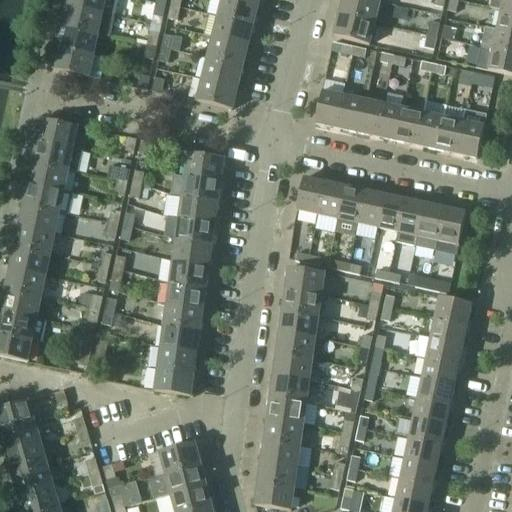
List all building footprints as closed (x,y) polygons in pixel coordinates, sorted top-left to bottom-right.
[(68,0),(67,8),(114,18),(117,0),(68,0)] [(181,0),(171,0),(170,7),(180,9),(181,0)] [(258,6),(234,0),(222,0),(218,18),(253,27),(258,6)] [(374,25),(380,4),(362,0),(343,0),(339,16),(374,25)] [(443,10),(444,0),(434,0),(433,7),(443,10)] [(511,0),(491,0),(489,9),(501,12),(511,14),(511,0)] [(455,15),(458,3),(449,1),(447,13),(455,15)] [(165,7),(156,5),(153,18),(163,20),(165,7)] [(180,9),(170,7),(167,21),(177,23),(180,9)] [(114,18),(67,8),(62,29),(98,36),(109,39),(114,18)] [(511,14),(501,12),(497,32),(511,35),(511,14)] [(374,25),(339,16),(334,38),(369,47),(374,25)] [(253,27),(218,18),(213,39),(248,48),(253,27)] [(430,24),(427,36),(437,39),(439,26),(430,24)] [(454,31),(443,28),(441,41),(451,43),(454,31)] [(98,36),(62,29),(58,50),(93,58),(98,36)] [(511,35),(497,32),(485,29),(481,49),(511,55),(511,35)] [(149,34),(147,47),(156,49),(159,36),(149,34)] [(437,39),(427,36),(424,50),(434,52),(437,39)] [(173,39),(164,37),(161,49),(171,51),(173,39)] [(248,48),(213,39),(207,60),(243,69),(248,48)] [(449,55),(451,43),(441,41),(436,62),(447,64),(449,55)] [(352,57),(354,49),(333,44),(331,53),(352,57)] [(156,49),(147,47),(144,60),(154,62),(156,49)] [(171,51),(161,49),(158,63),(168,65),(171,51)] [(366,52),(354,49),(352,57),(364,60),(366,52)] [(511,78),(511,55),(481,49),(476,70),(511,78)] [(105,60),(93,58),(58,50),(53,72),(100,82),(105,60)] [(394,58),(381,55),(380,63),(392,66),(394,58)] [(406,60),(394,58),(392,66),(404,69),(406,60)] [(243,69),(207,60),(202,81),(237,90),(243,69)] [(434,66),(421,63),(420,72),(432,75),(434,66)] [(446,69),(434,66),(432,75),(444,77),(446,69)] [(474,75),(461,72),(459,81),(472,83),(474,75)] [(486,77),(474,75),(472,83),(484,86),(486,77)] [(140,77),(137,90),(147,92),(150,79),(140,77)] [(164,82),(154,80),(151,93),(161,96),(164,82)] [(237,90),(202,81),(197,103),(232,112),(237,90)] [(343,98),(322,94),(315,126),(336,131),(343,98)] [(363,102),(343,98),(336,131),(356,135),(363,102)] [(376,139),(383,107),(363,102),(356,135),(376,139)] [(425,104),(423,115),(416,148),(436,152),(445,108),(425,104)] [(403,111),(383,107),(376,139),(396,144),(403,111)] [(456,156),(463,124),(465,112),(445,108),(436,152),(456,156)] [(423,115),(403,111),(396,144),(416,148),(423,115)] [(477,161),(484,128),(487,117),(465,112),(463,124),(456,156),(477,161)] [(77,129),(42,122),(37,144),(73,151),(77,129)] [(136,142),(127,139),(124,153),(134,155),(136,142)] [(151,145),(141,142),(138,156),(148,158),(151,145)] [(73,151),(37,144),(33,165),(68,172),(73,151)] [(224,161),(188,155),(185,178),(221,183),(224,161)] [(68,172),(33,165),(28,186),(64,194),(68,172)] [(120,170),(117,183),(127,185),(130,172),(120,170)] [(144,175),(134,173),(131,188),(141,191),(144,175)] [(221,183),(185,178),(182,199),(218,204),(221,183)] [(325,185),(303,180),(296,213),(318,217),(325,185)] [(127,185),(117,183),(114,196),(124,198),(127,185)] [(345,189),(325,185),(318,217),(338,222),(345,189)] [(64,194),(28,186),(24,207),(59,215),(64,194)] [(141,191),(131,188),(129,199),(138,201),(141,191)] [(364,193),(345,189),(338,222),(357,226),(364,193)] [(384,198),(364,193),(357,226),(377,230),(384,198)] [(404,202),(384,198),(377,230),(397,234),(404,202)] [(218,204),(182,199),(179,221),(215,226),(218,204)] [(424,206),(404,202),(397,234),(395,244),(415,248),(424,206)] [(444,210),(424,206),(415,248),(435,253),(444,210)] [(59,215),(24,207),(19,229),(54,236),(59,215)] [(465,215),(444,210),(435,253),(456,257),(465,215)] [(111,212),(108,225),(118,227),(121,214),(111,212)] [(135,217),(125,215),(122,231),(132,233),(135,217)] [(215,226),(179,221),(176,242),(212,247),(215,226)] [(118,227),(108,225),(105,238),(115,240),(118,227)] [(54,236),(19,229),(15,250),(50,258),(54,236)] [(132,233),(122,231),(120,241),(129,243),(132,233)] [(212,247),(176,242),(173,264),(209,269),(212,247)] [(298,247),(290,246),(288,262),(295,263),(297,255),(298,247)] [(50,258),(15,250),(10,271),(45,279),(50,258)] [(102,255),(99,268),(109,270),(112,257),(102,255)] [(309,258),(297,255),(295,263),(307,266),(309,258)] [(126,260),(116,258),(113,273),(123,275),(126,260)] [(321,260),(309,258),(307,266),(319,269),(321,260)] [(164,260),(160,279),(168,281),(173,262),(164,260)] [(209,269),(173,264),(170,286),(205,291),(209,269)] [(349,266),(337,264),(335,272),(347,275),(349,266)] [(361,269),(349,266),(347,275),(359,277),(361,269)] [(109,270),(99,268),(96,281),(106,283),(109,270)] [(367,279),(369,271),(361,269),(359,277),(367,279)] [(324,275),(289,270),(285,293),(321,298),(324,275)] [(45,279),(10,271),(6,292),(41,300),(45,279)] [(374,281),(376,272),(369,271),(367,279),(374,281)] [(389,275),(376,272),(374,281),(387,283),(389,275)] [(123,275),(113,273),(110,284),(120,286),(123,275)] [(401,278),(389,275),(387,283),(399,286),(401,278)] [(407,288),(409,279),(401,278),(399,286),(407,288)] [(414,289),(416,281),(409,279),(407,288),(414,289)] [(428,284),(416,281),(414,289),(427,292),(428,284)] [(441,286),(428,284),(427,292),(439,295),(441,286)] [(205,291),(170,286),(167,307),(202,312),(205,291)] [(450,288),(441,286),(439,295),(448,297),(450,288)] [(41,300),(6,292),(1,313),(36,321),(41,300)] [(321,298),(285,293),(282,314),(318,319),(321,298)] [(371,295),(369,308),(378,310),(381,297),(371,295)] [(93,297),(90,310),(100,312),(102,299),(93,297)] [(394,299),(386,298),(383,309),(392,311),(394,299)] [(472,306),(439,299),(435,320),(467,328),(472,306)] [(117,302),(107,300),(104,315),(113,318),(117,302)] [(145,305),(144,320),(163,322),(165,307),(145,305)] [(202,312),(167,307),(164,328),(199,333),(202,312)] [(378,310),(369,308),(366,321),(376,323),(378,310)] [(392,311),(383,309),(381,322),(389,324),(392,311)] [(100,312),(90,310),(87,323),(97,325),(100,312)] [(36,321),(1,313),(0,318),(0,335),(32,342),(36,321)] [(318,319),(282,314),(279,335),(315,340),(318,319)] [(113,318),(104,315),(101,326),(111,328),(113,318)] [(467,328),(435,320),(430,340),(463,347),(467,328)] [(199,333),(164,328),(161,350),(196,355),(199,333)] [(32,342),(0,335),(0,358),(27,364),(32,342)] [(315,340),(279,335),(276,357),(312,362),(315,340)] [(362,337),(360,350),(369,352),(372,339),(362,337)] [(386,339),(377,338),(375,349),(383,351),(386,339)] [(84,339),(81,353),(90,355),(93,341),(84,339)] [(463,347),(430,340),(426,360),(458,367),(463,347)] [(108,345),(98,342),(95,358),(104,360),(108,345)] [(383,351),(375,349),(372,362),(381,364),(383,351)] [(196,355),(161,350),(158,371),(193,376),(196,355)] [(369,352),(360,350),(357,363),(366,365),(369,352)] [(90,355),(81,353),(78,365),(88,368),(90,355)] [(312,362),(276,357),(273,378),(309,383),(312,362)] [(104,360),(95,358),(92,369),(102,371),(104,360)] [(458,367),(426,360),(422,380),(454,387),(458,367)] [(193,376),(158,371),(155,394),(190,399),(193,376)] [(377,379),(369,377),(366,389),(375,391),(377,379)] [(309,383),(273,378),(270,400),(306,405),(309,383)] [(353,380),(351,392),(360,394),(363,382),(353,380)] [(454,387),(422,380),(418,400),(450,407),(454,387)] [(375,391),(366,389),(364,402),(372,404),(375,391)] [(356,416),(360,394),(351,392),(350,395),(339,393),(336,408),(347,410),(346,414),(356,416)] [(63,393),(54,396),(58,409),(67,406),(63,393)] [(306,405),(270,400),(267,422),(303,427),(306,405)] [(450,407),(418,400),(413,421),(445,428),(450,407)] [(28,403),(0,411),(0,435),(35,425),(28,403)] [(346,414),(344,422),(354,424),(356,416),(346,414)] [(368,420),(360,418),(357,430),(366,432),(368,420)] [(73,422),(77,435),(87,432),(83,419),(73,422)] [(445,428),(413,421),(409,441),(441,448),(445,428)] [(303,427),(267,422),(264,443),(300,448),(303,427)] [(344,422),(341,435),(351,437),(354,424),(344,422)] [(35,425),(0,435),(6,456),(41,446),(35,425)] [(366,432),(357,430),(355,443),(363,445),(366,432)] [(87,432),(77,435),(81,447),(90,445),(87,432)] [(348,450),(351,437),(341,435),(339,448),(348,450)] [(441,448),(409,441),(404,461),(437,468),(441,448)] [(300,448),(264,443),(261,464),(297,469),(300,448)] [(194,445),(185,447),(160,454),(165,476),(200,467),(194,445)] [(41,446),(6,456),(12,476),(47,466),(41,446)] [(360,460),(351,458),(349,470),(357,472),(360,460)] [(86,464),(89,476),(99,474),(95,461),(86,464)] [(437,468),(404,461),(400,481),(432,488),(437,468)] [(297,469),(261,464),(258,486),(294,491),(297,469)] [(335,464),(332,477),(342,479),(345,467),(335,464)] [(47,466),(12,476),(18,497),(53,487),(47,466)] [(112,467),(102,469),(106,482),(115,479),(112,467)] [(200,467),(165,476),(171,497),(206,488),(200,467)] [(357,472),(349,470),(346,483),(355,484),(357,472)] [(99,474),(89,476),(93,489),(102,486),(99,474)] [(342,479),(332,477),(329,490),(339,493),(342,479)] [(432,488),(400,481),(396,501),(428,508),(432,488)] [(290,511),(294,491),(258,486),(255,508),(281,511),(290,511)] [(53,487),(18,497),(22,511),(44,511),(59,508),(53,487)] [(206,488),(171,497),(174,511),(197,511),(211,508),(206,488)] [(120,497),(111,499),(114,511),(117,511),(124,510),(120,497)] [(348,511),(351,500),(343,499),(340,511),(344,511),(348,511)] [(427,511),(428,508),(396,501),(393,511),(427,511)] [(98,505),(99,511),(109,511),(107,502),(98,505)]
